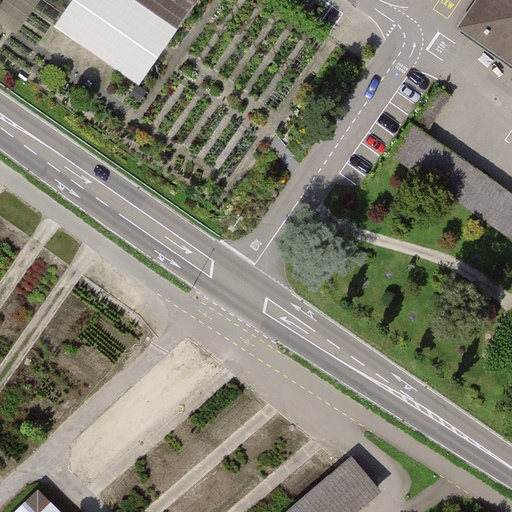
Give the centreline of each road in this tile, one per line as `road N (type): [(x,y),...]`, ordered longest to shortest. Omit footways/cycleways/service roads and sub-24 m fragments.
road 1 (primary): [(511,466),(0,117)]
road 2 (track): [(236,282),(164,338),(0,504)]
